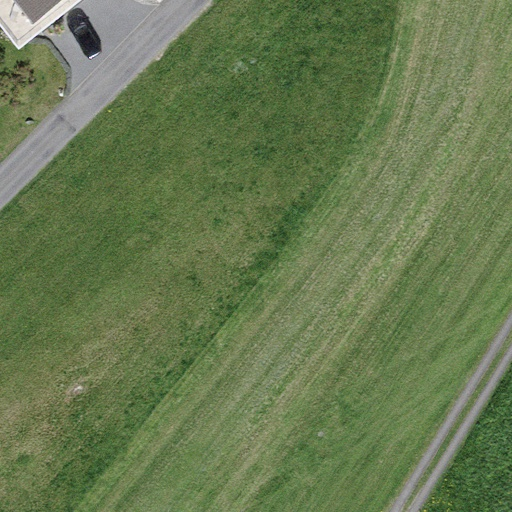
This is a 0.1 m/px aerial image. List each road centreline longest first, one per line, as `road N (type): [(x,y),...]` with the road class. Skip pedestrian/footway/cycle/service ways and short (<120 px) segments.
road 1 (unclassified): [(0,190),(188,0)]
road 2 (track): [(407,511),(511,332)]
